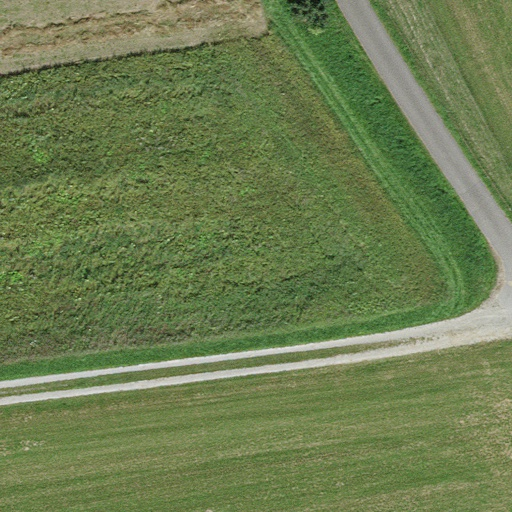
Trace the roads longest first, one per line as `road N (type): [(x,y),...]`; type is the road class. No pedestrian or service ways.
road 1 (track): [(0,397),(478,335),(511,319)]
road 2 (unclassified): [(511,245),(358,0)]
